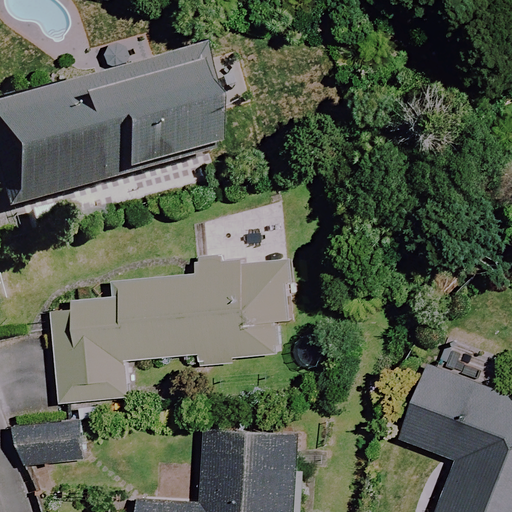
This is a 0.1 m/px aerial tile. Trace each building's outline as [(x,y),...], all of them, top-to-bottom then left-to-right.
[(189,52),(0,103),(0,183),(10,219),(219,163),(189,52)] [(289,260),(195,266),(195,277),(110,283),(111,297),(51,301),(58,407),(129,402),(126,364),(198,359),(199,366),(283,360),(280,323),(293,322),(289,260)] [(511,511),(511,401),(429,368),(399,442),(458,466),(439,511),(511,511)] [(81,425),(18,430),(21,468),(84,463),(81,425)] [(292,511),(295,436),(206,433),(203,505),(138,503),(137,511),(292,511)]
